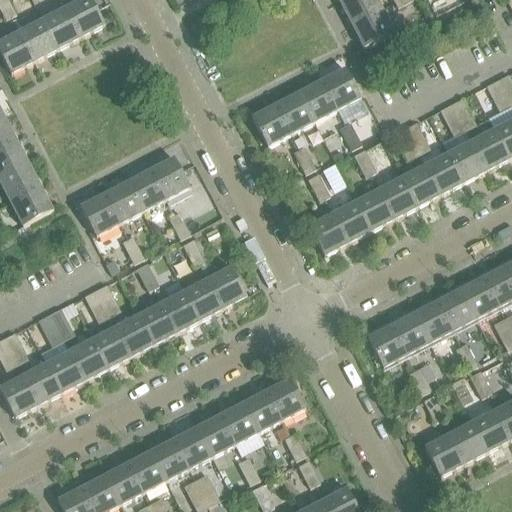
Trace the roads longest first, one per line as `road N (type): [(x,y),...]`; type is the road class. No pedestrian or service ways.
road 1 (residential): [(137,0),(306,322)]
road 2 (residential): [(0,480),(306,322)]
road 3 (residential): [(306,322),(511,213)]
road 4 (residential): [(306,322),(405,511)]
